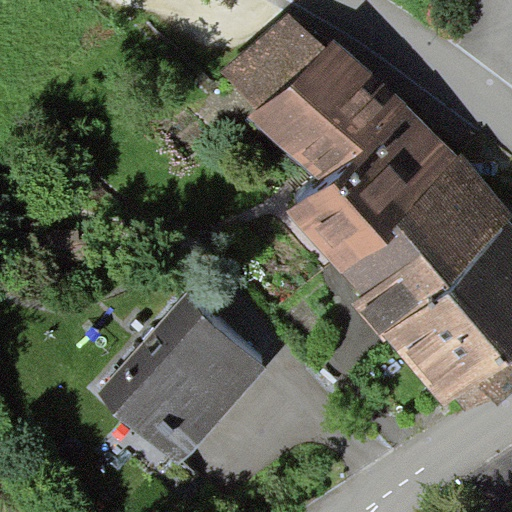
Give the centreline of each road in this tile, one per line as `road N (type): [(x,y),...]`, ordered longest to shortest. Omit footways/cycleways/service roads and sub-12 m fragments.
road 1 (tertiary): [(330,0),(511,120)]
road 2 (unclassified): [(511,404),(427,462),(373,511)]
